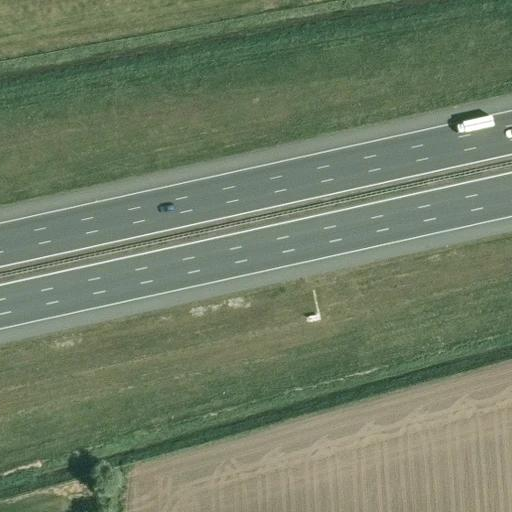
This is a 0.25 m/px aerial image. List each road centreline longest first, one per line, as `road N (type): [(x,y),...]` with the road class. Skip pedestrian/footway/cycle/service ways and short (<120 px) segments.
road 1 (motorway): [(511,134),(0,247)]
road 2 (motorway): [(0,308),(511,196)]
